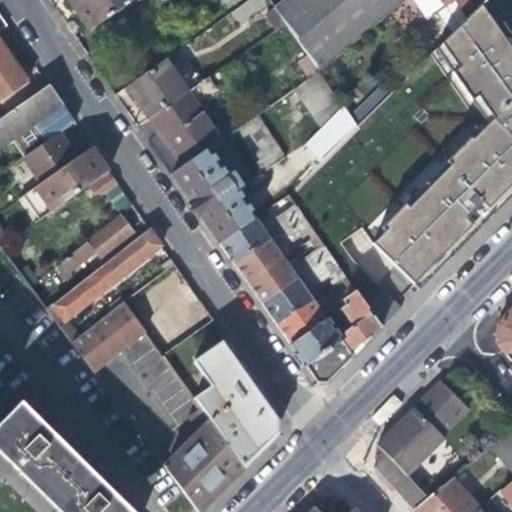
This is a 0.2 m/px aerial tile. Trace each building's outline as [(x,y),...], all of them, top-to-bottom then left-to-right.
[(135,0),(75,0),(78,5),(94,28),(135,0)] [(405,0),(288,0),(275,9),(285,23),(307,55),(319,72),(405,0)] [(511,37),(486,0),(483,0),(451,32),(439,44),(434,49),(450,73),(469,100),(481,118),(486,124),(470,140),(468,138),(444,162),(446,164),(426,184),(425,182),(379,228),(383,232),(371,244),(412,284),(417,290),(436,270),(450,257),(492,214),(507,198),(511,193),(511,37)] [(413,0),(425,18),(436,11),(428,0),(413,0)] [(428,0),(436,11),(451,32),(483,0),(428,0)] [(0,66),(10,59),(0,45),(0,44),(0,31),(6,28),(0,18),(0,66)] [(299,61),(310,78),(319,72),(307,55),(299,61)] [(0,102),(9,115),(36,97),(21,76),(10,59),(0,66),(0,102)] [(138,103),(148,117),(186,91),(164,59),(126,85),(138,103)] [(321,130),(342,106),(319,72),(310,78),(293,89),(321,130)] [(186,91),(201,112),(208,107),(201,97),(215,87),(207,77),(186,91)] [(0,147),(37,122),(61,106),(55,97),(49,88),(36,97),(9,115),(0,121),(0,147)] [(201,112),(186,91),(148,117),(166,143),(181,166),(205,149),(220,139),(201,112)] [(61,106),(37,122),(40,126),(36,129),(46,144),(59,135),(74,125),(61,106)] [(256,115),(225,136),(253,177),(285,156),(256,115)] [(22,160),(40,185),(76,161),(67,146),(59,135),(46,144),(22,160)] [(217,243),(254,218),(234,189),(239,186),(229,171),(223,174),(205,149),(181,166),(169,174),(186,198),(210,233),(217,243)] [(86,188),(108,174),(102,164),(92,150),(76,161),(40,185),(56,208),(86,188)] [(116,186),(108,174),(86,188),(95,201),(116,186)] [(56,208),(40,185),(31,192),(47,215),(56,208)] [(258,223),(254,218),(217,243),(225,254),(231,263),(300,214),(294,205),(271,220),(269,216),(258,223)] [(287,243),(310,227),(309,226),(305,221),(300,214),(231,263),(239,274),(246,284),(285,257),(283,255),(291,249),(287,243)] [(87,244),(95,255),(99,261),(133,236),(126,228),(120,219),(87,244)] [(148,232),(53,303),(49,306),(62,323),(161,249),(156,242),(148,232)] [(287,259),(285,257),(246,284),(254,296),(259,304),(329,255),(320,242),(298,259),(294,254),(287,259)] [(95,255),(87,244),(59,265),(67,276),(95,255)] [(313,281),(336,266),(329,255),(259,304),(267,315),(274,325),(314,298),(312,295),(319,289),(313,281)] [(45,272),(25,287),(33,297),(53,282),(45,272)] [(315,300),(314,298),(274,325),(281,335),(288,345),(324,320),(339,309),(347,304),(342,297),(353,290),(349,283),(326,299),(323,295),(315,300)] [(335,335),(324,320),(288,345),(301,364),(314,382),(326,382),(380,327),(366,307),(353,290),(342,297),(347,304),(339,309),(350,324),(335,335)] [(390,317),(400,307),(395,302),(383,291),(378,295),(366,307),(380,327),(390,317)] [(43,311),(49,306),(53,303),(47,295),(37,302),(43,311)] [(91,375),(145,335),(134,321),(122,305),(69,345),(91,375)] [(511,306),(495,323),(494,341),(505,354),(511,346),(511,306)] [(229,414),(211,428),(240,468),(274,435),(274,421),(218,342),(191,361),(229,414)] [(424,395),(409,410),(439,438),(465,411),(436,383),(424,395)] [(54,510),(90,474),(20,404),(0,423),(0,455),(9,465),(54,510)] [(443,442),(439,438),(409,410),(373,446),(371,464),(386,480),(394,489),(443,442)] [(196,511),(218,491),(240,468),(211,428),(199,411),(186,418),(199,432),(162,469),(193,511),(196,511)] [(485,448),(511,478),(511,426),(485,448)] [(127,511),(90,474),(54,510),(56,511),(127,511)] [(449,477),(411,508),(414,511),(470,511),(476,507),(449,477)] [(511,478),(498,490),(511,506),(511,478)]
